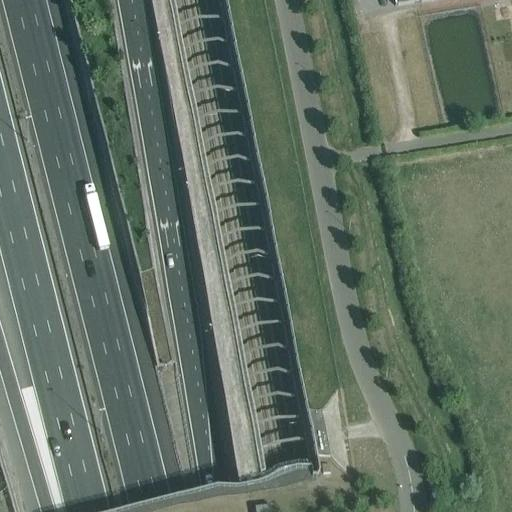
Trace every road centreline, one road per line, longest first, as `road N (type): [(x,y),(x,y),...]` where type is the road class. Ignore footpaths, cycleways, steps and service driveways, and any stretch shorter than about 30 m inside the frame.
road 1 (unclassified): [(408,511),(397,447),(353,346),(283,0)]
road 2 (motorway): [(157,511),(25,0)]
road 3 (motorway): [(211,511),(130,0)]
road 4 (motorway): [(0,198),(78,511)]
road 5 (unknown): [(313,150),(511,114)]
road 6 (motorway): [(0,377),(39,511)]
